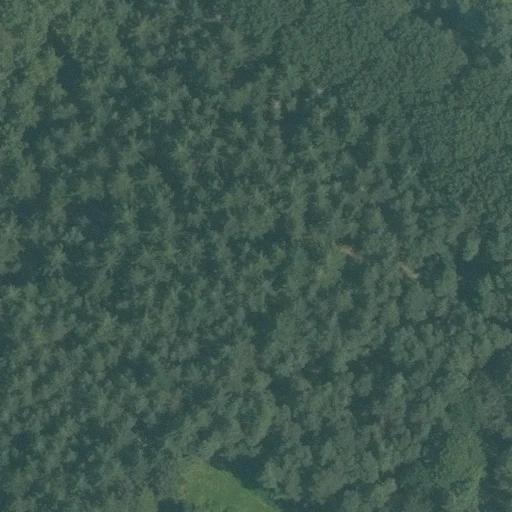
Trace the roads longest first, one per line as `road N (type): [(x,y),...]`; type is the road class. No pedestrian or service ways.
road 1 (track): [(511,232),(209,0)]
road 2 (track): [(511,173),(281,0)]
